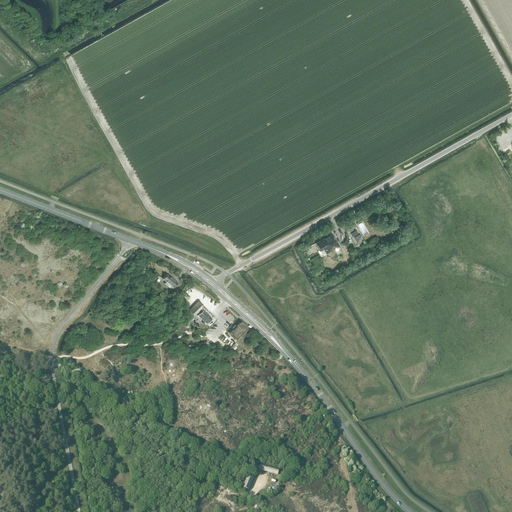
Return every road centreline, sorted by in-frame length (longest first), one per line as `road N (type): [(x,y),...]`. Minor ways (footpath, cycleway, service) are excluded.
road 1 (unclassified): [(215,283),(511,115)]
road 2 (track): [(65,59),(150,211),(221,238),(241,266)]
road 3 (secondary): [(408,511),(292,361)]
road 4 (secondary): [(155,250),(0,190)]
